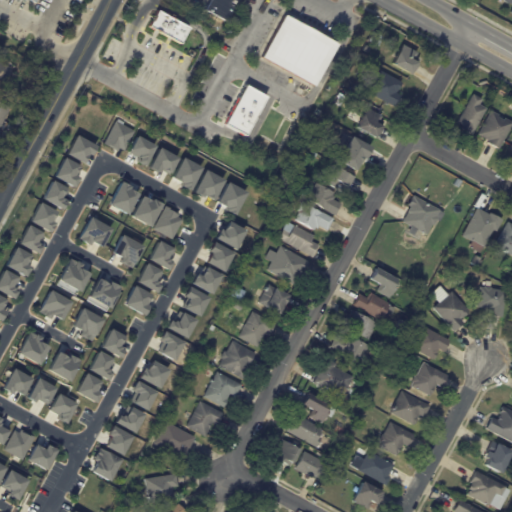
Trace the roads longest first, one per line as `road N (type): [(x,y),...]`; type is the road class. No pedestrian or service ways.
road 1 (residential): [(471,23),(228,468),(309,511)]
road 2 (residential): [(210,217),(45,511)]
road 3 (tertiary): [(110,0),(0,200)]
road 4 (residential): [(101,160),(0,347)]
road 5 (residential): [(486,359),(403,511)]
road 6 (secondary): [(382,0),(511,71)]
road 7 (residential): [(210,217),(101,160)]
